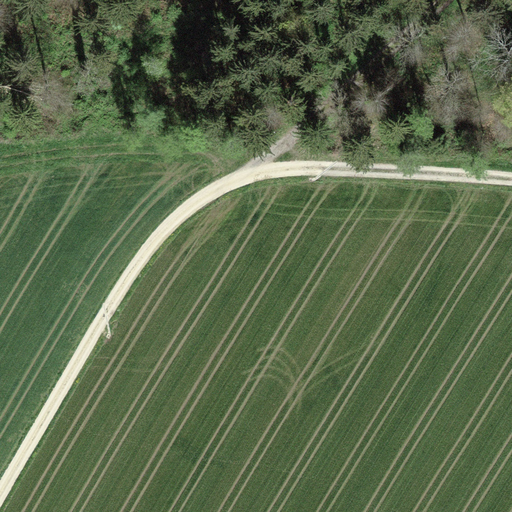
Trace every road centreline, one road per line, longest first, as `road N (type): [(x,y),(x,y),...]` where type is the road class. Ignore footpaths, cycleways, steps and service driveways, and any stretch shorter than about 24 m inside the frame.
road 1 (track): [(0,496),(156,238),(190,205),(245,175)]
road 2 (track): [(245,175),(312,168),(511,178)]
road 3 (track): [(434,0),(317,121),(245,175)]
